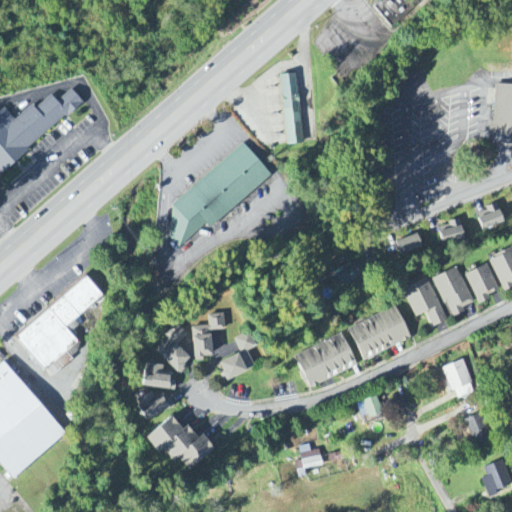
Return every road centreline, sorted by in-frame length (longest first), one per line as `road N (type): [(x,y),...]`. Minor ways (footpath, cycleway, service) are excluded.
road 1 (trunk): [(0,269),(307,0)]
road 2 (residential): [(511,308),(346,393),(307,404),(245,411),(222,408),(199,392)]
road 3 (residential): [(511,178),(365,236)]
